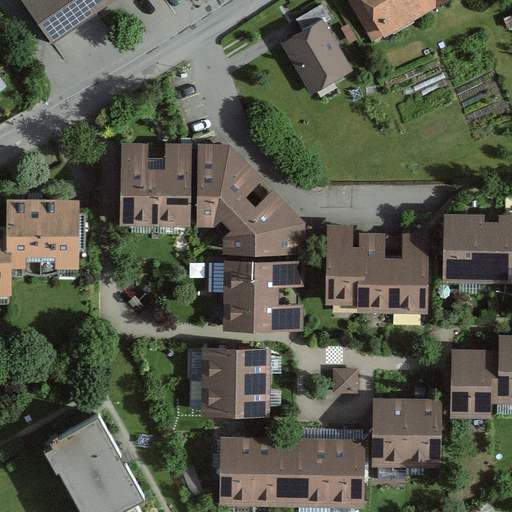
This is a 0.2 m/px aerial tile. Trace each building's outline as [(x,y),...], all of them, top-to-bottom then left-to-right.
[(22,0),(52,42),(96,12),(92,6),(100,0),(22,0)] [(351,0),(374,38),(388,30),(383,23),(421,0),(351,0)] [(299,38),(297,35),(287,42),(312,84),(345,65),(320,23),(330,17),(322,4),(296,18),(305,34),(299,38)] [(123,189),(122,218),(155,219),(156,170),(146,170),(146,157),(123,157),(123,173),(119,173),(119,188),(123,189)] [(155,219),(188,220),(189,158),(166,158),(166,171),(156,170),(155,219)] [(222,213),(228,220),(248,202),(241,194),(250,186),(224,159),(201,158),(199,220),(214,220),(222,213)] [(9,200),(9,227),(8,263),(22,263),(22,270),(40,273),(58,270),(59,263),(77,263),(77,236),(93,236),(93,211),(70,210),(70,200),(41,200),(41,203),(29,202),(29,200),(9,200)] [(255,209),(248,202),(228,220),(236,227),(228,234),(228,249),(289,250),(289,227),(263,200),(255,209)] [(486,250),(491,250),(492,233),(481,233),(482,217),(446,216),(445,277),(480,278),(481,263),(486,263),(486,250)] [(501,256),(500,278),(511,278),(511,217),(502,217),(501,244),(495,250),(501,256)] [(0,289),(8,290),(9,227),(0,227),(0,289)] [(360,300),(361,246),(360,246),(360,250),(351,250),(352,238),(329,238),(328,299),(360,300)] [(383,246),(361,246),(360,300),(360,307),(392,308),(393,259),(383,259),(383,246)] [(393,259),(392,308),(425,308),(426,247),(403,247),(403,259),(393,259)] [(227,293),(276,294),(276,284),(288,285),(289,262),(212,261),(212,291),(227,292),(227,293)] [(276,294),(227,293),(227,326),(288,327),(288,304),(276,304),(276,294)] [(501,361),(495,367),(501,374),(500,398),(498,398),(497,412),(511,412),(511,337),(501,337),(501,361)] [(190,379),(205,380),(257,380),(258,372),(267,372),(267,349),(206,348),(206,351),(191,351),(190,379)] [(454,351),(453,412),(488,413),(488,391),(494,385),(489,379),(489,352),(454,351)] [(335,369),(335,390),(355,390),(356,369),(335,369)] [(257,389),(257,380),(205,380),(205,411),(266,412),(266,389),(257,389)] [(375,400),(375,423),(369,430),(375,436),(374,461),(378,461),(378,478),(407,479),(407,461),(408,408),(408,400),(375,400)] [(408,408),(407,461),(438,462),(439,401),(417,400),(417,408),(408,408)] [(81,508),(87,505),(91,511),(110,511),(134,499),(135,500),(144,495),(125,462),(122,464),(116,455),(120,453),(98,413),(58,435),(56,432),(49,436),(65,464),(58,467),(81,508)] [(255,500),(256,439),(217,438),(217,453),(213,452),(213,464),(223,475),(222,499),(235,500),(255,500)] [(341,440),(341,449),(330,448),(329,501),(328,511),(355,511),(355,502),(361,502),(362,477),(368,471),(362,465),(362,438),(357,438),(357,441),(341,440)] [(287,439),(256,439),(255,500),(286,500),(286,478),(293,472),(287,466),(287,439)] [(328,511),(329,501),(330,448),(321,448),(321,440),(298,440),(298,511),(328,511)] [(141,511),(135,500),(134,499),(110,511),(141,511)]
